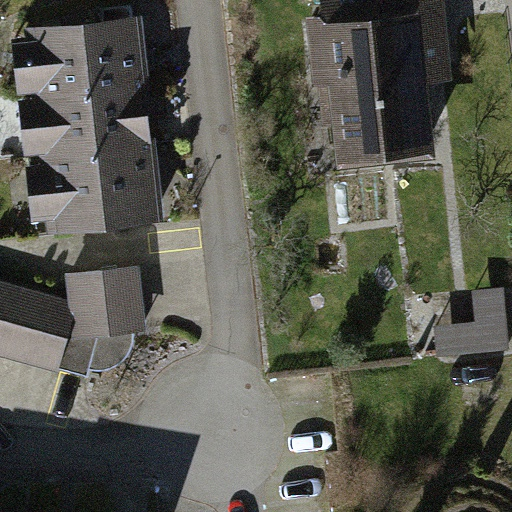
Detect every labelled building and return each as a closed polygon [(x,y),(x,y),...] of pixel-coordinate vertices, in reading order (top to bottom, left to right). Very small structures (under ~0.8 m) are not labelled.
[(330,0),(347,155),(426,147),(418,77),(426,76),(420,19),(435,18),(432,0),(330,0)] [(133,19),(35,30),(36,36),(31,36),(36,86),(41,86),(41,91),(140,80),(133,19)] [(140,80),(41,91),(42,97),(37,97),(42,147),(47,147),(48,153),(147,142),(140,80)] [(147,142),(48,153),(49,163),(44,164),(50,214),(54,213),(56,224),(155,214),(147,142)] [(73,302),(0,281),(0,349),(88,374),(90,367),(108,367),(124,359),(133,344),(134,327),(142,326),(134,267),(71,273),(73,302)] [(411,295),(415,354),(511,348),(511,338),(509,290),(411,295)]
